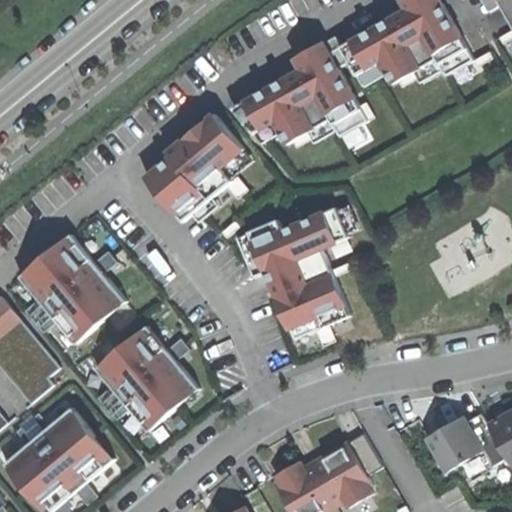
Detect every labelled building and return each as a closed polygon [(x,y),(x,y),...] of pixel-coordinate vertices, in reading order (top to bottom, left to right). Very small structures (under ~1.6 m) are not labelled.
[(339,37),(299,60),(305,71),(299,74),(299,73),(284,82),(236,109),(257,134),(277,123),(290,145),(296,142),(299,148),(315,139),(311,133),(333,121),(343,138),(378,118),(369,103),(363,106),(342,69),(352,63),(360,76),(383,62),(396,85),(402,82),(405,88),(421,79),(417,73),(439,60),(449,77),(478,61),(442,0),(404,0),(411,11),(406,14),(405,12),(393,20),(345,48),(339,37)] [(511,0),(501,0),(511,18),(511,32),(503,38),(506,44),(511,40),(511,0)] [(492,53),(478,61),(481,68),(496,59),(492,53)] [(181,144),(170,153),(173,157),(149,178),(185,222),(235,182),(224,169),(247,150),(218,114),(181,144)] [(256,279),(268,274),(272,281),(297,340),(319,331),(333,325),(354,316),(339,280),(336,273),(326,249),(353,238),(340,208),(286,231),(281,220),(239,238),(256,279)] [(129,303),(130,302),(107,274),(98,263),(75,234),(73,236),(75,238),(53,255),(51,253),(23,277),(41,300),(46,306),(73,284),(82,294),(55,316),(60,322),(79,345),(107,321),(105,318),(127,301),(129,303)] [(112,252),(98,263),(107,274),(120,263),(112,252)] [(336,273),(339,280),(355,273),(352,266),(336,273)] [(55,316),(82,294),(73,284),(46,306),(51,311),(55,316)] [(64,367),(5,297),(0,300),(0,362),(34,404),(57,385),(51,378),(64,367)] [(46,306),(41,300),(28,310),(33,316),(46,306)] [(60,322),(55,316),(42,327),(46,333),(60,322)] [(340,342),(333,325),(319,331),(326,347),(340,342)] [(201,390),(203,389),(179,361),(170,350),(152,329),(152,328),(150,326),(146,330),(146,331),(98,369),(114,387),(118,393),(145,370),(154,381),(128,403),(132,409),(151,431),(180,408),(178,405),(199,387),(201,390)] [(184,339),(170,350),(179,361),(192,350),(184,339)] [(128,403),(154,381),(145,370),(118,393),(123,398),(128,403)] [(118,393),(114,387),(100,397),(105,403),(118,393)] [(132,409),(128,403),(114,414),(119,420),(132,409)] [(51,511),(54,511),(78,492),(90,483),(118,460),(117,458),(114,460),(97,438),(99,436),(75,408),(52,426),(46,431),(42,435),(36,440),(30,445),(8,464),(31,492),(34,490),(52,511),(51,511)] [(0,432),(11,423),(0,409),(0,432)] [(46,431),(52,426),(42,413),(36,418),(46,431)] [(511,413),(492,426),(511,459),(511,413)] [(449,428),(430,439),(450,472),(486,451),(466,418),(449,428)] [(30,445),(36,440),(25,427),(19,431),(30,445)] [(367,434),(350,444),(369,477),(386,467),(367,434)] [(375,486),(369,477),(350,444),(315,464),(306,469),(303,463),(279,477),(282,483),(279,485),(294,511),(329,511),(347,501),(351,508),(375,494),(371,488),(375,486)] [(100,496),(90,483),(78,492),(89,505),(100,496)]
